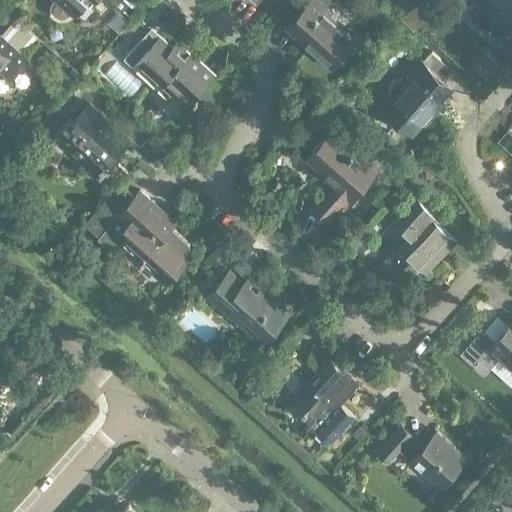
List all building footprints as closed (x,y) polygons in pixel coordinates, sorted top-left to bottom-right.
[(53,0),(51,3),(50,8),(52,12),(56,15),(60,17),(65,16),(70,11),(73,13),(85,0),(53,0)] [(124,0),(115,0),(116,9),(125,9),(131,14),(135,10),(124,0)] [(331,64),(353,40),(321,11),(326,6),(318,0),(310,0),(287,26),(298,36),(295,40),(306,50),(310,46),(331,64)] [(463,0),(473,0),(479,5),(504,28),(511,19),(511,0),(449,0),(457,7),(463,0)] [(189,102),(212,77),(206,72),(209,68),(199,59),(196,62),(186,53),(181,59),(149,30),(125,56),(159,86),(165,80),(189,102)] [(0,71),(10,81),(30,59),(0,32),(0,71)] [(440,98),(449,88),(419,61),(409,72),(414,76),(386,108),(411,131),(430,109),(434,113),(444,101),(440,98)] [(73,121),(70,117),(53,135),(95,173),(109,157),(113,160),(131,140),(137,145),(148,132),(128,115),(123,115),(116,123),(91,101),(78,115),(78,116),(73,121)] [(327,221),(377,165),(355,145),(352,149),(331,131),(308,157),(318,166),(315,170),(330,183),(310,206),(327,221)] [(121,182),(85,221),(99,234),(97,235),(113,249),(115,250),(123,241),(140,257),(139,257),(142,260),(144,257),(154,267),(153,269),(165,280),(186,257),(183,255),(189,248),(189,247),(190,245),(190,244),(189,242),(188,241),(171,225),(176,219),(175,218),(174,220),(141,188),(135,195),(121,182)] [(426,269),(456,236),(436,219),(438,217),(414,196),(393,220),(409,234),(399,245),(426,269)] [(261,340),(288,310),(248,273),(241,281),(228,269),(204,294),(231,319),(233,315),(261,340)] [(458,351),(461,353),(472,364),(489,345),(511,366),(511,317),(494,337),(481,326),(458,351)] [(337,436),(355,416),(334,396),(352,376),(327,356),(304,383),(306,385),(292,400),(290,397),(289,399),(311,419),(305,425),(327,444),(335,435),(337,436)] [(0,386),(12,372),(0,361),(0,386)] [(439,486),(466,456),(437,430),(424,444),(402,425),(378,452),(388,461),(398,449),(439,486)] [(137,511),(127,502),(117,511),(104,511),(100,508),(96,511),(137,511)]
